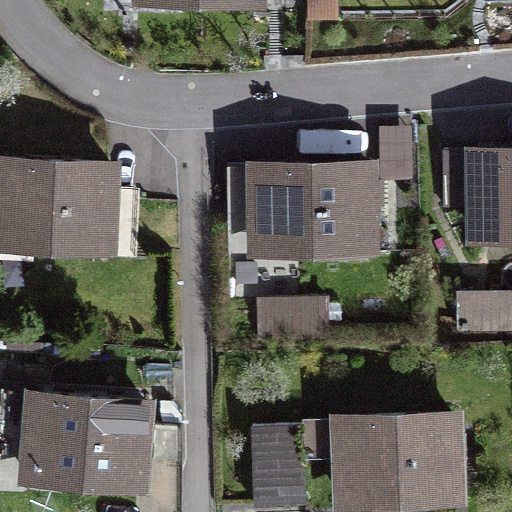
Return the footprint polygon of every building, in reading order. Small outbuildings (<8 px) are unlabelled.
[(308,0),(309,12),(333,12),(333,0),(308,0)] [(476,204),(476,232),(511,232),(511,146),(443,147),(443,204),(476,204)] [(0,156),(0,241),(104,246),(103,254),(135,256),(138,197),(108,196),(110,161),(0,156)] [(256,161),(258,246),(367,245),(366,160),(256,161)] [(511,292),(459,293),(459,326),(511,325),(511,292)] [(258,298),(259,336),(326,335),(325,297),(258,298)] [(182,458),(181,422),(142,420),(144,398),(1,387),(0,403),(0,454),(29,457),(28,475),(138,483),(140,456),(182,458)] [(341,414),(344,499),(454,495),(451,410),(341,414)] [(251,422),(254,502),(304,500),(301,420),(251,422)]
